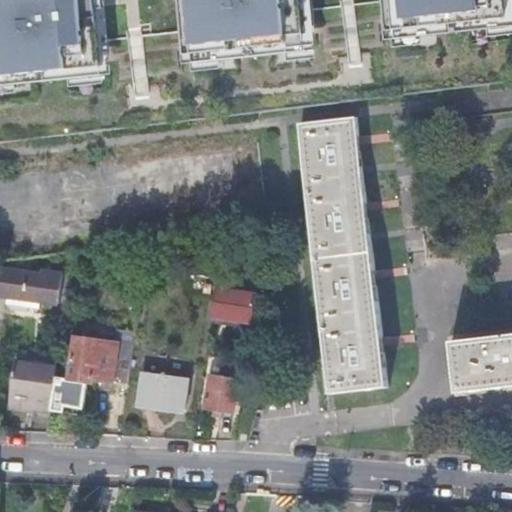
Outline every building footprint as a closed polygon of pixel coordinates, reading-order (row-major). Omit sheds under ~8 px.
[(0,0),(0,106),(112,93),(105,0),(0,0)] [(176,0),(186,82),(312,67),(306,0),(176,0)] [(511,0),(381,0),(389,56),(511,39),(511,0)] [(301,126),(332,396),(389,389),(387,370),(378,293),(368,210),(360,138),(357,119),(301,126)] [(59,305),(64,274),(43,271),(43,276),(0,270),(0,297),(7,298),(7,305),(40,309),(41,302),(59,305)] [(216,288),(211,319),(252,326),(257,295),(216,288)] [(511,337),(493,339),(452,344),(458,395),(511,388),(511,337)] [(92,381),(129,387),(134,347),(76,338),(69,381),(80,383),(92,385),(92,381)] [(45,411),(51,367),(15,363),(9,410),(18,412),(27,413),(28,409),(45,411)] [(51,412),(57,368),(51,367),(45,411),(51,412)] [(220,414),(235,417),(241,380),(231,379),(232,373),(221,371),(220,377),(210,375),(204,411),(220,414)] [(181,379),(144,375),(140,406),(160,407),(177,410),(181,379)]
